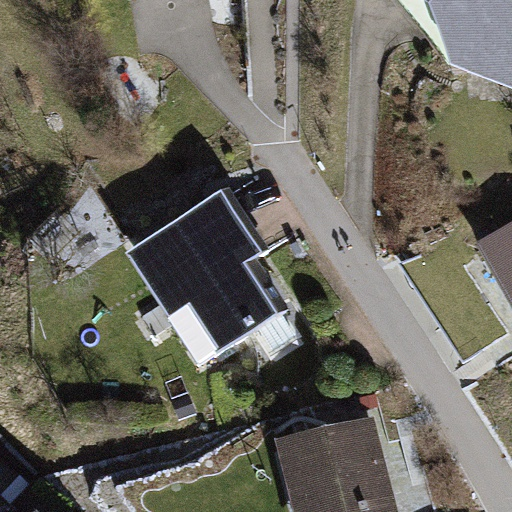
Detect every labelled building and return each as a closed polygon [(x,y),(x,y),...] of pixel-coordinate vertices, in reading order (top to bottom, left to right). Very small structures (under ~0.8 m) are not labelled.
[(511,0),(419,0),(430,4),(453,64),(511,86),(511,0)] [(222,196),(131,255),(203,363),(277,315),(245,267),(262,256),(222,196)] [(511,229),(479,248),(511,307),(511,229)] [(445,239),(402,269),(465,360),(508,330),(445,239)] [(192,397),(172,404),(179,422),(199,414),(192,397)] [(398,511),(375,420),(275,445),(291,511),(398,511)]
